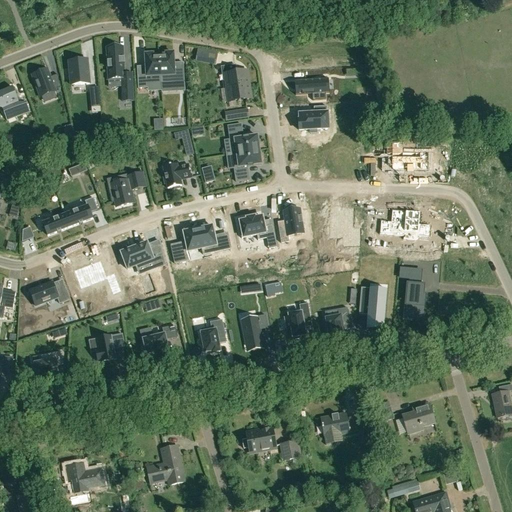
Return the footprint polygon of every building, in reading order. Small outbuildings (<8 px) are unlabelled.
[(107,49),(107,54),(108,76),(108,80),(121,79),(122,102),(134,101),(132,74),(124,74),(124,64),(125,64),(125,58),(123,58),(123,49),(107,49)] [(185,83),(184,67),(174,68),(173,54),(166,54),(166,56),(159,56),(161,85),(185,83)] [(161,85),(159,56),(153,57),(153,55),(145,55),(146,71),(137,71),(138,89),(148,89),(148,85),(161,85)] [(88,62),(70,62),(70,86),(88,86),(88,62)] [(250,85),(248,71),(234,73),(233,66),(222,68),(223,76),(225,76),(227,89),(250,85)] [(40,97),(56,92),(55,90),(61,88),(58,75),(57,75),(54,76),(55,78),(51,79),(47,70),(32,76),(40,97)] [(327,92),(326,82),(329,80),(295,82),(296,96),(312,95),(313,101),(326,100),(325,94),(329,94),(329,93),(327,92)] [(252,99),(250,85),(227,89),(229,103),(252,99)] [(89,89),(90,102),(100,101),(98,87),(89,89)] [(18,103),(13,88),(0,92),(0,105),(1,105),(6,117),(14,114),(15,118),(29,113),(25,103),(18,103)] [(300,121),(298,121),(299,131),(310,130),(310,134),(317,134),(317,130),(328,129),(327,107),(314,108),(314,115),(300,115),(300,121)] [(225,112),(226,122),(249,118),(248,109),(225,112)] [(258,144),(257,136),(249,138),(249,137),(243,138),(241,125),(228,127),(229,136),(232,136),(233,140),(235,154),(259,151),(260,151),(259,144),(258,144)] [(66,133),(68,140),(75,139),(73,131),(66,133)] [(339,158),(338,148),(339,148),(338,146),(337,146),(337,140),(315,142),(316,149),(313,149),(311,149),(304,150),(305,159),(305,161),(308,161),(308,160),(318,160),(319,167),(337,165),(337,158),(339,158)] [(387,160),(387,161),(398,161),(398,171),(407,171),(407,174),(408,174),(408,173),(413,173),(413,174),(413,171),(428,171),(428,162),(424,162),(424,161),(421,161),(421,154),(403,154),(403,143),(387,143),(387,160)] [(191,144),(184,146),(186,157),(194,155),(191,144)] [(261,165),(260,157),(261,157),(260,151),(259,151),(235,154),(237,169),(237,173),(235,173),(236,183),(249,181),(248,171),(248,168),(253,167),(253,166),(261,165)] [(77,167),(81,174),(87,171),(84,164),(77,167)] [(201,169),(205,184),(215,182),(212,167),(201,169)] [(166,180),(164,181),(165,185),(167,185),(168,189),(174,188),(174,190),(180,189),(180,187),(182,187),(181,183),(185,183),(185,184),(193,182),(190,170),(179,172),(178,169),(165,172),(166,180)] [(121,183),(111,186),(117,208),(134,204),(131,191),(140,189),(137,176),(130,177),(130,175),(120,177),(121,183)] [(6,199),(11,182),(0,178),(0,204),(0,203),(0,197),(6,199)] [(21,201),(14,199),(13,205),(19,207),(21,201)] [(88,206),(65,214),(71,228),(80,225),(80,226),(84,224),(83,224),(93,220),(91,214),(98,211),(94,199),(86,202),(88,206)] [(312,209),(280,210),(281,236),(314,234),(312,209)] [(332,210),(332,236),(345,236),(344,244),(359,244),(359,230),(350,230),(350,228),(352,228),(352,227),(351,227),(351,221),(352,221),(352,220),(350,220),(350,210),(332,210)] [(381,222),(379,236),(403,238),(403,241),(404,241),(406,213),(392,211),(391,223),(381,222)] [(406,213),(404,241),(417,242),(418,238),(429,239),(430,226),(419,225),(420,214),(406,213)] [(65,214),(43,223),(46,231),(48,237),(58,233),(58,234),(62,233),(61,232),(71,228),(65,214)] [(242,231),(240,232),(242,239),(257,236),(258,241),(267,239),(274,238),(275,238),(272,226),(264,227),(262,218),(255,219),(255,218),(247,219),(247,221),(240,222),(242,231)] [(207,228),(198,230),(202,250),(203,256),(231,250),(229,240),(225,241),(223,235),(215,237),(215,236),(213,227),(207,228)] [(34,238),(30,228),(23,231),(22,243),(34,238)] [(186,243),(171,246),(174,265),(191,262),(189,252),(202,250),(198,230),(189,232),(184,233),(184,236),(186,243)] [(122,255),(120,256),(123,264),(125,263),(127,270),(136,267),(153,261),(156,269),(165,266),(160,246),(150,250),(148,245),(147,243),(136,248),(132,249),(121,253),(122,255)] [(101,261),(74,271),(81,290),(108,280),(113,295),(118,294),(122,292),(115,273),(107,276),(104,268),(101,261)] [(408,285),(406,306),(413,306),(412,319),(423,320),(425,296),(423,296),(424,286),(421,286),(420,286),(420,280),(410,279),(410,280),(410,285),(409,285),(408,285)] [(52,283),(30,291),(30,292),(36,306),(36,307),(58,299),(60,305),(70,301),(66,291),(57,294),(53,285),(52,283)] [(0,286),(0,319),(3,320),(5,308),(13,310),(16,293),(15,293),(15,295),(2,293),(3,287),(0,286)] [(361,289),(359,316),(360,304),(368,304),(367,317),(366,331),(367,331),(367,330),(383,331),(383,332),(387,291),(386,291),(386,297),(370,295),(370,290),(361,289)] [(153,303),(155,310),(161,308),(159,301),(153,303)] [(289,318),(285,319),(287,329),(291,329),(293,338),(295,338),(295,340),(301,339),(300,337),(306,336),(304,326),(305,324),(311,323),(308,304),(299,306),(301,314),(289,316),(289,318)] [(340,317),(326,319),(330,342),(345,339),(343,331),(343,328),(351,327),(347,308),(339,310),(340,317)] [(256,319),(242,322),(247,347),(262,344),(260,331),(268,329),(265,316),(256,318),(256,319)] [(211,328),(200,330),(205,353),(212,352),(212,354),(220,352),(219,344),(218,342),(221,342),(220,339),(226,338),(222,321),(210,323),(211,328)] [(146,353),(147,356),(156,354),(156,352),(168,349),(166,340),(171,339),(172,340),(178,338),(175,327),(163,329),(164,335),(143,340),(145,346),(143,346),(144,354),(146,353)] [(57,332),(60,338),(68,335),(66,329),(57,332)] [(123,335),(98,339),(100,351),(96,352),(98,361),(101,361),(101,362),(115,360),(112,344),(124,342),(123,335)] [(29,370),(29,378),(31,378),(31,381),(52,381),(52,374),(59,374),(59,361),(39,361),(39,367),(31,367),(31,370),(29,370)] [(511,405),(509,392),(511,391),(511,384),(500,388),(501,394),(493,396),(498,419),(511,415),(511,405)] [(378,405),(380,411),(379,411),(380,411),(376,412),(379,423),(383,422),(383,423),(395,419),(391,407),(389,402),(378,405)] [(423,428),(436,424),(430,404),(414,409),(415,413),(404,416),(409,435),(424,431),(423,428)] [(359,432),(356,417),(347,418),(347,414),(321,419),(325,439),(359,432)] [(440,426),(429,429),(430,434),(441,431),(440,426)] [(261,433),(260,431),(248,433),(249,439),(243,440),(245,449),(251,448),(252,453),(270,450),(269,447),(276,446),(273,431),(261,433)] [(385,445),(393,442),(391,435),(382,437),(385,445)] [(284,462),(302,459),(298,441),(280,445),(284,462)] [(170,486),(186,483),(178,446),(162,450),(166,465),(147,469),(151,485),(169,481),(170,486)] [(89,490),(106,487),(103,469),(81,473),(80,465),(67,468),(69,482),(73,481),(75,494),(89,492),(89,490)] [(449,478),(452,488),(462,485),(459,475),(449,478)] [(20,511),(31,511),(24,476),(15,478),(16,481),(0,484),(0,499),(0,500),(17,496),(20,511)] [(134,492),(137,491),(145,489),(143,481),(132,484),(134,492)] [(403,495),(420,490),(418,483),(401,488),(403,495)] [(451,511),(449,504),(450,504),(447,494),(414,503),(416,511),(451,511)] [(376,497),(369,503),(374,509),(381,503),(376,497)]
